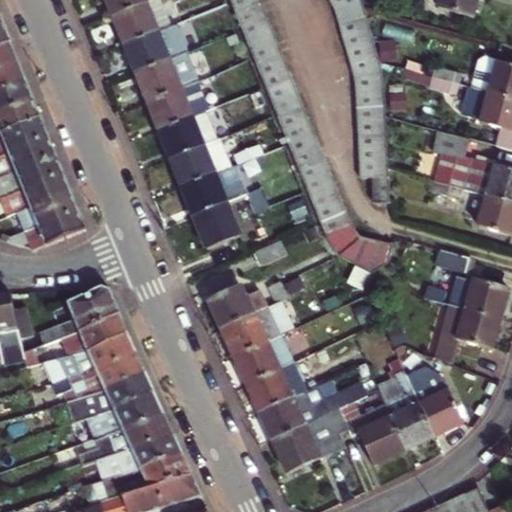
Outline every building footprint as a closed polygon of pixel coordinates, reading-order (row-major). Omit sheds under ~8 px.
[(107,18),(141,4),(151,0),(99,0),(102,5),(107,18)] [(151,0),(141,4),(152,32),(166,27),(159,8),(167,4),(165,0),(151,0)] [(260,4),(257,0),(230,0),(236,14),(260,4)] [(333,0),(328,3),(333,14),(359,3),(358,0),(333,0)] [(475,7),(476,0),(437,0),(440,1),(437,10),(471,19),(475,7)] [(338,26),(363,21),(359,3),(333,14),(338,26)] [(152,32),(141,4),(107,18),(113,33),(118,46),(152,32)] [(260,4),(236,14),(242,29),(266,19),(260,4)] [(0,49),(13,45),(8,32),(4,19),(0,20),(0,49)] [(266,19),(242,29),(247,42),(271,32),(266,19)] [(338,26),(342,41),(367,35),(363,21),(338,26)] [(152,32),(118,46),(124,59),(130,74),(187,51),(176,23),(166,27),(152,32)] [(271,32),(247,42),(253,55),(276,46),(271,32)] [(342,41),(345,54),(371,48),(367,35),(342,41)] [(0,72),(21,64),(17,55),(13,45),(0,49),(0,72)] [(253,55),(258,67),(281,58),(276,46),(253,55)] [(349,66),(374,62),(371,48),(345,54),(349,66)] [(187,51),(130,74),(135,87),(141,102),(194,82),(198,79),(187,51)] [(287,73),(281,58),(258,67),(264,82),(287,73)] [(349,66),(352,80),(376,75),(376,69),(374,62),(349,66)] [(0,92),(28,82),(25,73),(21,64),(0,72),(0,92)] [(412,67),(409,76),(426,81),(428,81),(431,72),(412,67)] [(511,71),(497,68),(490,98),(511,103),(511,71)] [(435,71),(433,82),(441,85),(464,91),(467,79),(450,75),(449,75),(435,71)] [(293,87),(287,73),(264,82),(269,96),(293,87)] [(352,97),(378,96),(376,75),(352,80),(352,97)] [(426,81),(424,90),(439,94),(441,85),(433,82),(428,81),(426,81)] [(0,113),(35,99),(32,92),(28,82),(0,92),(0,113)] [(205,112),(194,82),(141,102),(148,119),(153,133),(187,120),(202,114),(205,112)] [(446,86),(443,97),(461,103),(464,91),(446,86)] [(298,101),(293,87),(269,96),(275,110),(298,101)] [(481,126),(501,131),(496,149),(511,153),(511,103),(490,98),(473,93),(470,104),(465,120),(482,124),(481,126)] [(353,111),(379,111),(378,96),(352,97),(353,111)] [(0,135),(43,119),(39,110),(35,99),(0,113),(0,135)] [(298,101),(275,110),(281,125),(304,116),(298,101)] [(353,125),(379,124),(379,111),(353,111),(353,125)] [(202,114),(187,120),(198,147),(213,140),(202,114)] [(304,116),(281,125),(286,139),(310,129),(304,116)] [(47,130),(43,119),(0,135),(0,157),(50,138),(47,130)] [(159,148),(164,160),(198,147),(187,120),(153,133),(159,148)] [(353,125),(353,136),(380,135),(379,124),(353,125)] [(316,145),(310,129),(286,139),(293,154),(316,145)] [(353,136),(353,149),(380,149),(380,135),(353,136)] [(468,143),(442,135),(437,155),(445,157),(436,192),(443,194),(473,202),(492,207),(511,212),(511,176),(463,163),(468,143)] [(50,138),(0,157),(0,180),(58,158),(54,147),(50,138)] [(213,140),(198,147),(209,174),(223,168),(213,140)] [(316,145),(293,154),(298,167),(321,158),(316,145)] [(198,147),(164,160),(170,174),(176,188),(209,174),(198,147)] [(232,165),(244,160),(241,149),(228,154),(232,165)] [(353,164),(381,164),(380,149),(353,149),(353,164)] [(58,158),(0,180),(0,200),(65,175),(62,168),(58,158)] [(321,158),(298,167),(303,181),(326,172),(321,158)] [(248,169),(244,160),(232,165),(236,174),(248,169)] [(353,164),(353,178),(365,179),(381,179),(381,164),(353,164)] [(209,174),(176,188),(183,205),(188,218),(220,204),(236,198),(241,196),(229,166),(223,168),(209,174)] [(326,172),(303,181),(308,193),(331,184),(326,172)] [(0,200),(0,205),(6,219),(19,214),(73,194),(69,186),(65,175),(0,200)] [(365,179),(366,207),(382,207),(381,179),(365,179)] [(336,196),(331,184),(308,193),(313,205),(336,196)] [(254,190),(241,196),(249,214),(262,209),(254,190)] [(73,194),(19,214),(26,233),(80,212),(78,206),(73,194)] [(473,202),(443,194),(440,204),(470,212),(473,202)] [(336,196),(313,205),(318,218),(341,209),(336,196)] [(195,236),(200,249),(233,236),(220,204),(188,218),(195,236)] [(485,236),(511,243),(511,212),(492,207),(485,236)] [(341,209),(318,218),(324,232),(347,222),(341,209)] [(54,244),(87,231),(84,223),(80,212),(26,233),(2,242),(29,250),(33,250),(47,246),(54,244)] [(352,235),(347,222),(324,232),(329,245),(352,235)] [(0,230),(0,241),(2,242),(8,234),(0,230)] [(329,245),(334,257),(337,259),(360,244),(357,244),(352,235),(329,245)] [(285,256),(279,244),(257,254),(263,266),(285,256)] [(373,245),(360,244),(337,259),(357,272),(373,245)] [(385,247),(373,245),(357,272),(368,280),(382,271),(382,270),(385,247)] [(445,273),(468,279),(471,267),(448,261),(445,273)] [(275,307),(288,301),(281,285),(268,290),(275,307)] [(455,287),(449,311),(498,325),(502,312),(505,297),(471,287),(470,291),(455,287)] [(112,289),(95,295),(69,304),(76,323),(44,335),(48,347),(62,342),(123,319),(117,305),(112,289)] [(216,316),(223,330),(269,309),(262,293),(247,300),(241,289),(210,303),(216,316)] [(29,362),(28,355),(24,339),(17,311),(14,296),(3,298),(0,298),(0,344),(1,352),(4,367),(29,362)] [(498,325),(449,311),(417,302),(414,313),(446,321),(433,363),(450,370),(457,346),(491,356),(494,341),(498,325)] [(30,308),(17,311),(24,339),(37,335),(30,308)] [(269,309),(223,330),(230,347),(236,359),(282,338),(269,309)] [(403,313),(396,326),(410,332),(416,319),(403,313)] [(123,319),(62,342),(69,359),(89,354),(130,336),(127,330),(123,319)] [(130,336),(89,354),(69,359),(45,365),(51,388),(92,376),(140,358),(135,348),(130,336)] [(295,367),(282,338),(236,359),(244,377),(249,388),(279,374),(294,367),(295,367)] [(28,355),(29,362),(31,369),(42,366),(37,351),(28,355)] [(51,388),(56,408),(71,404),(101,396),(148,377),(145,370),(140,358),(92,376),(51,388)] [(319,365),(316,358),(302,364),(306,372),(319,365)] [(279,374),(292,401),(306,395),(294,367),(279,374)] [(420,450),(434,443),(405,382),(398,367),(388,372),(391,378),(395,385),(390,387),(376,393),(385,412),(391,425),(406,457),(420,450)] [(423,373),(405,382),(434,443),(448,437),(461,431),(439,384),(423,373)] [(254,400),(261,415),(292,401),(279,374),(249,388),(254,400)] [(101,396),(71,404),(78,425),(90,421),(116,413),(157,395),(153,387),(148,377),(101,396)] [(390,387),(395,385),(391,378),(386,380),(390,387)] [(292,401),(261,415),(268,432),(273,442),(327,417),(338,412),(360,402),(354,390),(312,408),(306,395),(292,401)] [(105,442),(168,422),(163,409),(157,395),(116,413),(90,421),(97,442),(104,440),(105,442)] [(343,423),(338,412),(327,417),(332,428),(334,427),(343,423)] [(391,425),(385,412),(358,423),(364,438),(391,425)] [(332,428),(327,417),(273,442),(282,463),(288,475),(319,461),(317,457),(343,446),(334,427),(332,428)] [(173,433),(168,422),(105,442),(106,447),(80,457),(84,470),(108,463),(176,440),(173,433)] [(364,438),(379,470),(391,464),(406,457),(391,425),(364,438)] [(145,474),(185,459),(182,453),(176,440),(108,463),(84,470),(72,473),(75,487),(102,480),(103,485),(145,474)] [(84,470),(80,457),(61,464),(65,475),(72,473),(84,470)] [(185,459),(145,474),(103,485),(86,490),(91,509),(103,506),(125,500),(159,491),(193,478),(188,467),(185,459)] [(159,491),(165,510),(203,499),(198,490),(193,478),(159,491)] [(159,491),(125,500),(128,511),(156,511),(165,510),(159,491)] [(451,503),(437,509),(429,511),(487,511),(477,491),(465,496),(451,503)] [(103,506),(104,511),(128,511),(125,500),(103,506)]
